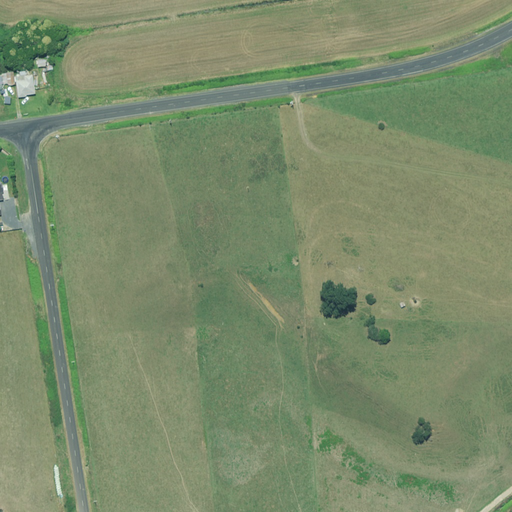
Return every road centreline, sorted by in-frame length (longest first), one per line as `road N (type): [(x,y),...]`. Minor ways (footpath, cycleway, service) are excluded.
road 1 (tertiary): [(25,126),(410,68),(511,30)]
road 2 (unclassified): [(25,126),(84,511)]
